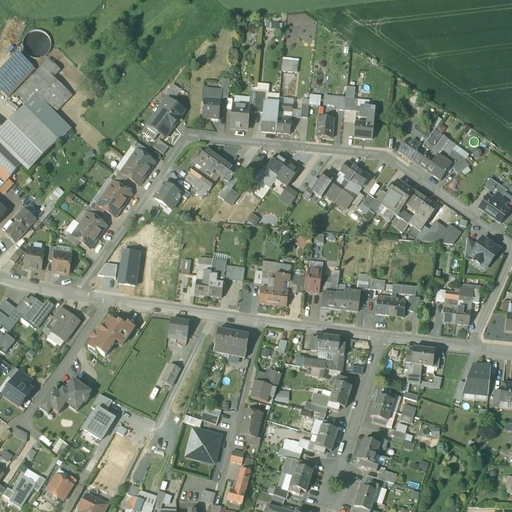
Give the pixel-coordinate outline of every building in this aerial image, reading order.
[(50,52),(51,46),(50,41),(46,36),(42,33),(36,32),(31,33),(26,36),(23,41),(22,46),(23,52),(26,56),(31,59),(36,61),(42,59),(47,56),(50,52)] [(18,57),(0,75),(0,91),(8,99),(34,72),(18,57)] [(48,60),(15,96),(24,105),(24,108),(2,130),(1,130),(0,131),(28,159),(21,167),(28,174),(59,142),(60,143),(70,132),(53,115),(71,96),(52,78),(59,71),(48,60)] [(298,64),(282,62),(281,72),(297,74),(298,64)] [(229,82),(222,81),(221,92),(220,99),(221,99),(228,100),(229,82)] [(269,93),(270,86),(259,84),(258,91),(269,93)] [(354,89),(346,88),(345,100),(344,112),(350,113),(351,100),(353,101),(354,89)] [(221,92),(204,91),(203,101),(220,102),(221,99),(220,99),(221,92)] [(265,94),(256,94),(255,101),(254,113),(263,115),(264,104),(265,94)] [(337,99),(324,97),(323,106),(337,108),(337,99)] [(345,100),(337,99),(337,108),(336,111),(344,112),(345,100)] [(168,100),(165,104),(172,109),(174,107),(175,105),(168,100)] [(220,102),(203,101),(202,119),(219,121),(220,102)] [(301,112),(292,111),(291,118),(308,119),(309,107),(309,101),(302,101),(301,112)] [(172,109),(165,104),(156,116),(159,118),(151,130),(158,135),(164,140),(173,127),(171,126),(181,112),(174,107),(172,109)] [(264,104),(263,115),(261,133),(275,134),(277,120),(278,105),(264,104)] [(293,106),(278,105),(277,120),(291,121),(291,118),(292,111),(293,106)] [(249,108),(233,106),(231,130),(247,131),(249,113),(249,108)] [(368,109),(361,108),(360,114),(359,118),(367,119),(367,115),(368,109)] [(156,116),(155,115),(147,126),(148,127),(143,134),(153,142),(158,135),(151,130),(159,118),(156,116)] [(333,119),(317,118),(316,138),(331,140),(333,119)] [(291,121),(277,120),(275,134),(289,136),(291,121)] [(419,127),(412,122),(407,130),(412,134),(413,135),(415,132),(419,127)] [(366,125),(355,124),(353,139),(371,141),(373,125),(366,125)] [(432,136),(419,127),(415,132),(427,141),(432,136)] [(0,131),(0,168),(1,170),(10,179),(21,167),(28,159),(0,131)] [(427,141),(415,132),(413,135),(412,134),(408,140),(422,150),(426,144),(427,141)] [(427,141),(426,144),(431,148),(432,147),(440,136),(434,132),(427,141)] [(448,141),(440,136),(432,147),(433,148),(428,155),(435,160),(437,159),(440,154),(439,153),(445,144),(448,141)] [(422,150),(408,140),(399,153),(412,163),(421,150),(422,150)] [(168,148),(159,141),(154,149),(163,155),(168,148)] [(148,153),(136,144),(132,150),(136,153),(136,152),(144,158),(148,153)] [(426,144),(422,150),(421,150),(428,155),(433,148),(432,147),(431,148),(426,144)] [(452,149),(445,144),(439,153),(440,154),(445,157),(452,149)] [(445,157),(440,154),(437,159),(441,162),(443,160),(445,161),(451,152),(455,147),(454,146),(452,149),(445,157)] [(469,157),(455,147),(451,152),(464,161),(467,159),(469,157)] [(202,148),(195,158),(198,160),(205,151),(202,148)] [(205,151),(198,160),(209,168),(217,157),(206,149),(205,151)] [(421,150),(412,163),(426,172),(435,160),(421,150)] [(136,153),(129,163),(146,176),(154,165),(144,158),(136,152),(136,153)] [(464,161),(451,152),(445,161),(443,160),(441,162),(450,168),(450,169),(453,170),(464,161)] [(288,163),(277,156),(269,167),(272,170),(270,172),(278,178),(288,163)] [(228,165),(217,157),(209,168),(206,172),(212,176),(214,172),(220,176),(228,165)] [(253,159),(244,171),(253,177),(262,165),(253,159)] [(435,160),(426,172),(440,182),(450,169),(450,168),(441,162),(437,159),(435,160)] [(472,164),(467,159),(464,161),(468,167),(472,164)] [(464,161),(453,170),(457,176),(469,167),(468,167),(464,161)] [(348,162),(339,174),(345,178),(343,180),(349,184),(349,183),(359,170),(348,162)] [(121,174),(120,175),(127,180),(138,187),(146,176),(129,163),(121,174)] [(299,171),(288,163),(278,178),(283,181),(284,179),(291,183),(299,171)] [(237,171),(228,165),(220,176),(219,178),(228,184),(237,171)] [(204,176),(193,168),(188,174),(189,175),(199,182),(204,176)] [(0,190),(10,179),(1,170),(0,171),(0,190)] [(369,178),(359,170),(349,183),(354,187),(355,186),(360,190),(369,178)] [(127,180),(120,175),(121,174),(116,171),(113,176),(124,184),(127,180)] [(228,184),(226,188),(231,191),(242,175),(237,171),(228,184)] [(220,176),(214,172),(212,176),(206,172),(204,176),(215,184),(219,178),(220,176)] [(312,192),(312,193),(321,199),(333,182),(336,178),(327,172),(319,183),(312,192)] [(199,182),(189,175),(184,182),(195,189),(199,182)] [(274,183),(263,175),(259,181),(270,189),(274,183)] [(124,184),(113,176),(109,182),(113,184),(120,189),(124,184)] [(215,184),(204,176),(199,182),(210,190),(215,184)] [(291,183),(284,179),(283,181),(278,178),(275,181),(287,189),(291,183)] [(314,179),(307,189),(312,192),(319,183),(314,179)] [(496,184),(490,180),(484,189),(490,193),(496,184)] [(210,190),(199,182),(195,189),(192,192),(203,200),(210,190)] [(345,190),(333,182),(324,196),(335,204),(336,203),(340,197),(345,190)] [(354,187),(349,183),(349,184),(345,190),(351,195),(356,190),(354,187)] [(387,196),(380,205),(395,216),(399,208),(402,210),(405,207),(407,204),(413,195),(396,183),(387,196)] [(511,187),(505,183),(501,188),(507,192),(511,187)] [(113,184),(105,195),(122,208),(131,196),(120,189),(113,184)] [(496,184),(490,193),(486,197),(486,198),(491,201),(501,188),(496,184)] [(172,212),(182,197),(171,190),(165,186),(155,200),(172,212)] [(174,186),(171,190),(182,197),(187,200),(190,196),(174,186)] [(225,187),(218,198),(223,202),(231,191),(226,188),(225,187)] [(501,188),(491,201),(492,202),(494,200),(499,203),(501,201),(503,198),(507,192),(501,188)] [(296,195),(289,190),(282,200),(289,205),(296,195)] [(351,195),(345,190),(340,197),(351,204),(356,198),(351,195)] [(231,191),(223,202),(231,207),(238,196),(231,191)] [(382,192),(375,202),(380,205),(387,196),(382,192)] [(413,195),(407,204),(418,212),(426,200),(415,192),(413,195)] [(511,195),(507,192),(503,198),(511,204),(511,195)] [(363,198),(358,194),(356,198),(351,204),(356,208),(363,198)] [(59,201),(53,195),(49,199),(52,202),(56,205),(59,201)] [(97,206),(97,207),(105,212),(114,219),(122,208),(105,195),(97,206)] [(351,204),(340,197),(336,203),(347,211),(351,204)] [(363,205),(370,210),(375,202),(368,197),(363,205)] [(491,201),(486,198),(486,197),(478,209),(489,217),(498,205),(492,202),(491,201)] [(511,208),(511,204),(503,198),(501,201),(507,205),(504,210),(509,213),(511,208)] [(426,200),(418,212),(429,219),(437,208),(426,200)] [(52,202),(37,219),(42,224),(54,210),(53,209),(56,205),(52,202)] [(390,223),(395,216),(375,202),(370,210),(390,223)] [(105,212),(97,207),(97,206),(93,203),(89,209),(99,216),(101,217),(105,212)] [(418,212),(407,204),(405,207),(416,215),(418,212)] [(502,209),(498,205),(489,217),(500,225),(509,213),(504,210),(502,209)] [(89,209),(88,208),(84,214),(87,216),(88,215),(96,221),(99,216),(89,209)] [(412,220),(401,212),(402,210),(399,208),(395,216),(402,222),(408,226),(412,220)] [(366,226),(375,213),(370,210),(360,223),(366,226)] [(24,211),(14,221),(16,224),(17,223),(26,232),(35,223),(24,211)] [(412,220),(408,226),(416,232),(419,233),(423,228),(429,219),(418,212),(416,215),(412,220)] [(87,216),(80,227),(98,239),(106,228),(96,221),(88,215),(87,216)] [(73,222),(66,233),(68,235),(72,238),(80,227),(73,222)] [(408,226),(402,222),(397,228),(403,232),(408,226)] [(16,224),(5,235),(15,245),(27,233),(26,232),(17,223),(16,224)] [(446,231),(434,223),(428,231),(420,243),(452,246),(457,239),(446,231)] [(416,232),(408,226),(403,232),(397,241),(408,242),(416,232)] [(461,234),(449,226),(446,231),(457,239),(461,234)] [(98,239),(80,227),(72,238),(80,244),(90,251),(98,239)] [(423,228),(419,233),(420,234),(414,243),(420,243),(428,231),(423,228)] [(311,238),(304,233),(295,245),(302,250),(311,238)] [(72,238),(68,235),(64,240),(76,249),(80,244),(72,238)] [(499,251),(482,239),(476,248),(470,257),(471,257),(476,260),(474,262),(480,266),(483,262),(488,266),(499,251)] [(476,248),(466,241),(464,258),(468,261),(471,257),(470,257),(476,248)] [(43,252),(26,249),(24,270),(40,273),(43,252)] [(49,249),(47,263),(53,263),(54,254),(55,254),(56,249),(49,249)] [(10,261),(14,265),(23,254),(18,250),(10,261)] [(119,286),(135,288),(140,255),(123,253),(119,286)] [(55,254),(54,254),(53,263),(52,275),(68,277),(71,256),(55,254)] [(227,256),(214,255),(213,261),(213,263),(226,265),(227,256)] [(212,260),(199,259),(198,266),(211,267),(212,263),(213,263),(213,261),(212,260)] [(191,262),(182,261),(181,275),(189,276),(191,262)] [(213,263),(212,263),(211,267),(211,273),(211,274),(211,276),(217,277),(216,284),(223,285),(225,268),(226,265),(213,263)] [(277,266),(263,265),(262,273),(263,274),(262,281),(268,281),(275,282),(275,275),(277,266)] [(97,278),(115,280),(117,267),(105,266),(97,278)] [(291,268),(277,266),(275,275),(289,277),(291,268)] [(244,270),(225,268),(224,280),(242,283),(244,270)] [(336,269),(326,268),(325,277),(331,278),(332,272),(335,272),(336,269)] [(322,273),(308,271),(305,293),(319,295),(322,273)] [(335,272),(332,272),(331,278),(330,285),(330,286),(329,295),(336,296),(340,273),(335,272)] [(211,273),(204,273),(203,283),(209,284),(210,284),(211,276),(211,274),(211,273)] [(262,273),(255,273),(254,285),(261,286),(262,281),(263,274),(262,273)] [(289,277),(275,275),(275,282),(275,283),(288,284),(289,277)] [(369,277),(358,276),(356,289),(368,291),(368,290),(369,280),(369,277)] [(304,279),(293,277),(291,287),(296,288),(295,294),(302,295),(304,279)] [(385,282),(369,280),(368,290),(384,292),(385,282)] [(203,283),(196,282),(194,296),(208,298),(209,284),(203,283)] [(288,284),(275,283),(273,292),(287,294),(288,284)] [(210,284),(209,284),(208,298),(221,300),(223,285),(216,284),(210,284)] [(413,289),(393,287),(392,292),(391,298),(395,299),(396,294),(412,296),(413,289)] [(480,291),(460,289),(459,295),(458,302),(472,304),(479,305),(480,291)] [(267,291),(260,290),(258,304),(272,306),(273,292),(267,291)] [(287,294),(273,292),(272,306),(285,308),(287,294)] [(360,294),(344,292),(344,297),(336,296),(334,310),(357,313),(360,294)] [(445,293),(437,292),(435,303),(444,304),(444,300),(445,293)] [(455,294),(445,293),(444,300),(458,302),(459,295),(455,294)] [(329,295),(322,294),(321,309),(334,310),(336,296),(329,295)] [(391,303),(385,302),(385,298),(377,297),(375,315),(389,317),(391,303)] [(419,300),(410,298),(410,302),(409,301),(407,312),(421,314),(423,303),(419,303),(419,300)] [(397,303),(391,303),(389,317),(403,319),(406,301),(398,300),(397,303)] [(42,308),(34,301),(31,306),(24,301),(16,312),(8,322),(16,328),(21,321),(36,332),(54,309),(46,303),(42,308)] [(472,304),(458,302),(457,308),(457,309),(463,309),(463,312),(470,313),(472,304)] [(5,303),(0,309),(0,315),(4,319),(7,314),(5,313),(10,307),(5,303)] [(10,307),(5,313),(7,314),(4,319),(8,322),(16,312),(10,307)] [(451,310),(443,309),(442,324),(455,325),(457,309),(457,308),(451,307),(451,310)] [(463,309),(457,309),(455,325),(469,327),(470,313),(463,312),(463,309)] [(60,310),(53,319),(59,324),(66,314),(60,310)] [(79,324),(66,314),(59,324),(51,334),(64,344),(79,324)] [(0,315),(0,355),(4,358),(15,344),(6,337),(3,340),(0,337),(0,331),(1,330),(9,336),(16,328),(8,322),(4,319),(0,315)] [(104,358),(117,341),(123,345),(134,329),(128,323),(125,327),(118,322),(117,324),(111,320),(109,321),(103,328),(102,328),(96,336),(95,335),(93,335),(91,337),(91,340),(93,341),(88,348),(95,353),(96,351),(104,358)] [(189,323),(170,321),(168,339),(176,340),(176,338),(186,339),(189,323)] [(232,333),(218,330),(214,348),(220,349),(220,351),(228,353),(232,333)] [(249,336),(232,333),(228,353),(227,357),(236,359),(237,353),(245,354),(249,336)] [(329,338),(308,335),(306,352),(323,355),(327,355),(329,338)] [(340,339),(329,338),(327,355),(335,356),(343,357),(344,346),(339,345),(340,341),(340,339)] [(287,343),(280,341),(277,353),(284,355),(287,343)] [(424,350),(413,349),(412,355),(411,366),(413,366),(421,367),(424,350)] [(434,352),(424,350),(421,367),(427,368),(432,369),(434,358),(434,352)] [(335,356),(327,355),(326,363),(326,364),(331,365),(334,362),(335,356)] [(343,357),(335,356),(334,362),(338,366),(342,366),(343,357)] [(322,363),(304,360),(303,368),(320,371),(325,371),(326,364),(326,363),(322,363)] [(0,362),(0,372),(1,373),(0,374),(8,379),(13,372),(0,362)] [(334,362),(331,365),(326,364),(325,371),(329,372),(341,374),(342,366),(338,366),(334,362)] [(180,370),(170,365),(162,382),(171,387),(180,370)] [(421,367),(413,366),(412,376),(420,377),(421,367)] [(489,397),(492,370),(471,368),(466,384),(462,393),(489,397)] [(265,377),(257,375),(255,384),(267,387),(271,373),(267,371),(265,377)] [(325,371),(320,371),(319,379),(326,381),(329,372),(325,371)] [(280,375),(271,373),(267,387),(276,390),(280,375)] [(33,383),(20,374),(13,383),(26,392),(33,383)] [(412,376),(407,376),(406,384),(419,386),(420,383),(420,377),(412,376)] [(441,380),(434,378),(433,385),(434,385),(433,389),(439,390),(441,380)] [(347,382),(336,379),(335,383),(335,384),(346,387),(347,382)] [(73,382),(64,394),(63,393),(60,397),(53,392),(39,411),(48,418),(52,412),(58,417),(67,405),(70,408),(69,409),(77,414),(83,405),(84,406),(89,400),(87,399),(91,395),(73,382)] [(26,392),(13,383),(3,398),(20,410),(30,395),(26,392)] [(466,384),(459,383),(453,400),(460,403),(462,393),(466,384)] [(267,387),(255,384),(250,400),(267,405),(268,400),(273,401),(276,390),(267,387)] [(346,387),(335,384),(333,389),(332,394),(348,399),(351,389),(346,387)] [(511,389),(510,389),(511,385),(501,384),(499,403),(511,404),(511,389)] [(416,403),(418,398),(405,393),(403,399),(416,403)] [(348,399),(332,394),(330,400),(328,405),(339,408),(345,410),(348,399)] [(395,397),(384,394),(382,398),(377,397),(374,408),(390,413),(395,397)] [(330,400),(314,396),(312,405),(311,406),(316,407),(327,410),(328,405),(330,400)] [(98,411),(105,416),(110,407),(112,403),(99,397),(91,411),(96,414),(98,411)] [(312,405),(306,404),(304,411),(314,413),(316,407),(311,406),(312,405)] [(339,408),(328,405),(327,410),(338,414),(339,408)] [(327,410),(316,407),(314,413),(316,414),(325,417),(327,410)] [(221,413),(206,408),(201,423),(216,428),(221,413)] [(390,413),(374,408),(370,418),(376,420),(374,424),(385,428),(390,413)] [(100,444),(114,422),(105,416),(98,411),(96,414),(84,433),(100,444)] [(261,416),(246,412),(240,436),(255,440),(261,416)] [(325,417),(316,414),(314,421),(320,423),(320,422),(323,423),(325,417)] [(411,420),(401,417),(399,422),(409,425),(411,420)] [(323,423),(321,428),(332,431),(333,426),(323,423)] [(116,435),(123,439),(127,432),(120,428),(116,435)] [(332,431),(321,428),(318,438),(334,443),(337,433),(332,431)] [(15,430),(11,438),(25,445),(29,438),(15,430)] [(221,438),(191,431),(185,460),(214,467),(221,438)] [(404,442),(406,437),(393,432),(391,437),(404,442)] [(334,443),(318,438),(315,448),(314,449),(325,452),(331,454),(334,443)] [(387,443),(370,438),(369,443),(379,446),(378,451),(384,453),(387,443)] [(393,439),(391,444),(402,448),(404,442),(393,439)] [(292,443),(286,441),(283,451),(286,452),(300,457),(303,450),(298,449),(299,445),(292,443)] [(369,443),(363,441),(360,451),(376,457),(378,451),(379,446),(369,443)] [(325,452),(314,449),(313,454),(324,457),(325,452)] [(376,457),(360,451),(357,462),(359,463),(373,468),(373,467),(374,465),(376,457)] [(300,457),(286,452),(284,459),(284,460),(292,463),(293,462),(298,464),(300,457)] [(244,456),(232,453),(229,464),(241,467),(244,456)] [(3,461),(9,465),(12,460),(6,456),(3,461)] [(92,474),(97,462),(92,460),(87,472),(92,474)] [(253,463),(245,461),(242,472),(250,475),(253,463)] [(298,464),(293,462),(292,463),(290,470),(295,471),(296,469),(307,472),(308,467),(298,464)] [(373,468),(359,463),(358,468),(376,474),(378,468),(373,467),(373,468)] [(307,472),(296,469),(295,471),(293,479),(309,484),(312,474),(307,472)] [(242,472),(241,472),(234,494),(244,496),(250,475),(242,472)] [(396,477),(379,472),(377,481),(386,484),(393,486),(396,477)] [(377,481),(366,478),(364,485),(367,486),(378,489),(378,490),(384,492),(386,484),(377,481)] [(76,484),(67,479),(64,484),(73,489),(76,484)] [(309,484),(293,479),(289,490),(300,493),(306,495),(309,484)] [(46,484),(40,480),(35,489),(33,493),(38,496),(46,484)] [(63,485),(55,480),(46,495),(51,498),(52,502),(54,503),(58,502),(59,500),(64,503),(73,489),(64,484),(63,485)] [(28,485),(22,481),(18,487),(17,487),(16,487),(15,488),(15,490),(15,491),(12,496),(15,497),(9,506),(19,511),(21,511),(33,493),(35,489),(31,487),(32,486),(29,484),(28,485)] [(378,489),(367,486),(366,491),(376,494),(378,490),(378,489)] [(140,492),(132,489),(127,499),(131,500),(137,502),(140,494),(140,492)] [(366,491),(360,489),(357,499),(373,504),(376,494),(366,491)] [(288,494),(275,490),(274,492),(273,498),(284,502),(286,503),(288,495),(288,494)] [(300,493),(289,490),(288,494),(288,495),(299,498),(300,493)] [(384,492),(378,490),(373,504),(373,505),(379,507),(384,492)] [(215,496),(202,493),(200,504),(212,507),(215,496)] [(234,494),(230,493),(227,504),(241,507),(244,496),(234,494)] [(157,500),(140,494),(137,502),(143,504),(141,509),(150,511),(152,511),(153,510),(157,500)] [(160,511),(166,497),(159,495),(157,500),(153,510),(159,511),(160,511)] [(104,511),(107,508),(86,497),(79,511),(104,511)] [(284,502),(273,498),(270,507),(282,511),(284,502)] [(373,504),(357,499),(354,510),(359,511),(370,511),(373,505),(373,504)] [(133,511),(137,502),(131,500),(127,511),(133,511)] [(143,504),(137,502),(133,511),(140,511),(141,509),(143,504)]
